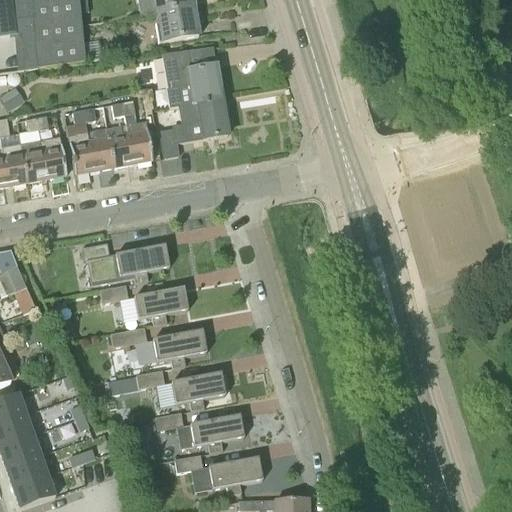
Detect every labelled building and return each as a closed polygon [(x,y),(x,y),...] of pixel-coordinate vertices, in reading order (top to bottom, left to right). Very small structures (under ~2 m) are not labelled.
[(84,67),(77,0),(0,0),(0,42),(15,41),(13,25),(33,23),(38,73),(84,67)] [(137,0),(141,19),(157,16),(176,12),(192,9),(190,0),(137,0)] [(176,12),(157,16),(162,45),(198,40),(192,9),(176,12)] [(168,111),(178,110),(221,103),(212,52),(187,55),(162,59),(167,93),(166,94),(168,111)] [(15,78),(3,79),(3,88),(16,87),(15,78)] [(9,114),(21,107),(13,93),(1,101),(9,114)] [(221,103),(178,110),(181,128),(171,129),(172,134),(160,136),(164,162),(178,160),(176,147),(227,139),(221,103)] [(132,105),(121,107),(123,119),(125,129),(132,168),(152,164),(145,126),(135,127),(132,105)] [(123,119),(121,107),(112,109),(114,121),(123,119)] [(83,113),(85,126),(95,124),(92,112),(83,113)] [(85,126),(83,113),(72,116),(74,128),(85,126)] [(35,122),(37,134),(47,132),(45,120),(35,122)] [(37,134),(35,122),(26,124),(28,136),(37,134)] [(0,123),(0,140),(9,139),(6,123),(0,123)] [(132,168),(125,129),(106,133),(113,171),(132,168)] [(113,171),(106,133),(87,136),(94,175),(113,171)] [(94,175),(87,136),(67,139),(74,178),(94,175)] [(59,141),(39,145),(46,183),(66,180),(59,141)] [(46,183),(39,145),(20,148),(27,186),(46,183)] [(27,186),(20,148),(1,151),(8,190),(27,186)] [(109,261),(107,247),(81,252),(83,265),(109,261)] [(168,272),(164,249),(114,258),(119,281),(132,279),(134,288),(147,285),(145,276),(168,272)] [(11,258),(10,254),(0,255),(0,275),(1,277),(16,269),(11,258)] [(16,269),(1,277),(0,277),(0,284),(7,299),(13,296),(25,290),(16,269)] [(128,303),(125,289),(99,294),(102,307),(128,303)] [(25,290),(13,296),(22,318),(35,312),(25,290)] [(154,297),(133,301),(137,323),(151,321),(153,330),(166,328),(164,319),(187,314),(182,292),(154,297)] [(19,330),(23,338),(42,328),(38,321),(19,330)] [(42,328),(23,338),(28,349),(48,340),(42,328)] [(146,345),(144,332),(110,338),(113,351),(146,345)] [(201,334),(152,343),(156,366),(170,363),(171,372),(184,370),(183,361),(205,357),(201,334)] [(0,390),(10,387),(3,371),(11,367),(8,360),(0,363),(0,390)] [(164,388),(162,374),(136,379),(138,392),(164,388)] [(220,377),(170,386),(174,408),(188,406),(190,415),(203,413),(201,404),(224,399),(220,377)] [(71,379),(62,382),(66,393),(75,390),(71,379)] [(121,383),(106,385),(108,399),(123,396),(121,383)] [(17,397),(0,403),(0,426),(25,418),(17,397)] [(83,420),(79,409),(69,413),(74,424),(83,420)] [(183,430),(180,417),(155,422),(158,435),(183,430)] [(25,418),(0,426),(0,449),(32,439),(25,418)] [(239,419),(189,428),(193,451),(207,448),(209,458),(222,455),(220,446),(243,442),(239,419)] [(83,420),(74,424),(79,435),(88,431),(83,420)] [(32,439),(0,449),(0,462),(3,472),(39,459),(32,439)] [(91,453),(79,457),(83,467),(94,463),(91,453)] [(68,461),(71,471),(83,467),(79,457),(68,461)] [(39,459),(3,472),(11,493),(47,480),(39,459)] [(203,472),(200,459),(175,463),(177,477),(203,472)] [(262,484),(258,461),(208,470),(212,493),(226,490),(228,499),(241,497),(239,488),(262,484)] [(73,487),(75,497),(87,494),(81,472),(57,478),(61,491),(73,487)] [(47,480),(11,493),(17,511),(22,511),(54,501),(47,480)] [(307,511),(307,503),(239,504),(238,511),(307,511)]
